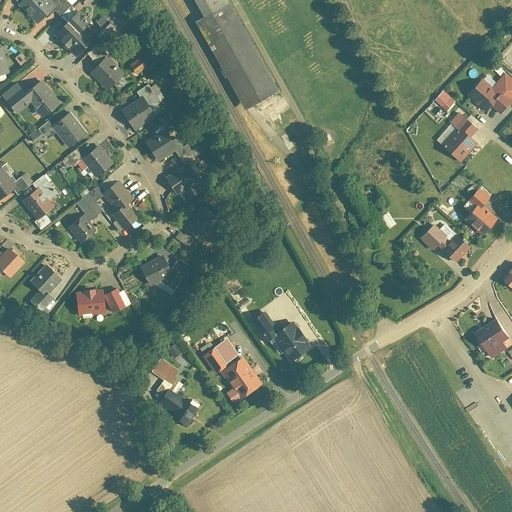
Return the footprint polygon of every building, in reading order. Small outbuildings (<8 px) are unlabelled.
[(49,9),(38,0),(20,0),(14,8),(33,26),(49,9)] [(57,17),(67,8),(59,0),(50,0),(46,4),(57,17)] [(80,22),(67,8),(57,17),(70,31),(80,22)] [(62,22),(49,35),(65,51),(78,39),(62,22)] [(80,54),(90,64),(101,52),(91,42),(80,54)] [(17,58),(22,65),(29,60),(24,53),(17,58)] [(97,57),(83,73),(102,89),(116,73),(97,57)] [(139,74),(147,66),(139,58),(131,66),(139,74)] [(491,87),(482,79),(466,96),(484,113),(491,106),(500,115),(511,102),(511,79),(505,73),(491,87)] [(55,102),(35,80),(21,93),(42,115),(55,102)] [(151,100),(142,85),(132,91),(141,106),(151,100)] [(16,112),(26,102),(14,90),(4,99),(16,112)] [(451,99),(443,92),(434,101),(442,109),(451,99)] [(116,108),(127,127),(147,115),(135,96),(116,108)] [(454,158),(470,140),(462,133),(470,123),(452,107),(442,117),(450,124),(434,141),(454,158)] [(81,132),(63,113),(49,125),(67,145),(81,132)] [(151,132),(139,139),(150,156),(167,146),(170,143),(161,129),(153,134),(151,132)] [(172,154),(185,146),(180,137),(170,143),(167,146),(172,154)] [(92,143),(78,154),(94,173),(107,161),(92,143)] [(79,153),(72,145),(62,153),(69,161),(79,153)] [(185,146),(172,154),(177,161),(190,153),(185,146)] [(182,159),(159,174),(169,189),(179,182),(184,191),(197,182),(182,159)] [(0,166),(0,194),(13,185),(0,166)] [(30,180),(42,194),(51,186),(39,172),(30,180)] [(112,176),(98,187),(112,205),(126,194),(112,176)] [(10,188),(14,193),(27,182),(23,178),(10,188)] [(33,186),(19,197),(35,217),(49,206),(33,186)] [(475,234),(492,215),(478,202),(483,196),(472,186),(461,199),(466,203),(455,216),(475,234)] [(83,201),(93,213),(99,208),(89,196),(83,201)] [(107,209),(118,223),(131,213),(119,199),(107,209)] [(217,220),(194,204),(178,227),(190,236),(194,231),(205,238),(217,220)] [(86,205),(65,222),(78,238),(91,228),(84,219),(93,213),(86,205)] [(449,260),(464,245),(439,221),(434,226),(428,220),(414,235),(426,247),(431,242),(449,260)] [(186,236),(172,227),(167,234),(181,243),(186,236)] [(21,258),(6,246),(0,253),(0,264),(9,272),(21,258)] [(159,252),(139,261),(144,279),(156,275),(171,283),(180,267),(168,260),(165,266),(159,252)] [(56,271),(40,260),(31,271),(35,274),(30,281),(43,290),(56,271)] [(511,263),(509,260),(494,277),(511,292),(511,263)] [(48,296),(37,288),(30,298),(41,306),(48,296)] [(81,293),(86,319),(116,315),(132,306),(122,289),(111,296),(111,290),(81,293)] [(503,337),(489,316),(469,330),(483,350),(503,337)] [(291,361),(308,348),(303,341),(305,339),(299,330),(296,331),(291,324),(273,336),(291,361)] [(511,345),(509,340),(498,347),(505,357),(511,352),(511,345)] [(209,372),(224,362),(211,342),(196,351),(209,372)] [(241,354),(215,371),(233,399),(259,382),(241,354)] [(176,394),(185,379),(163,365),(153,380),(176,394)]
